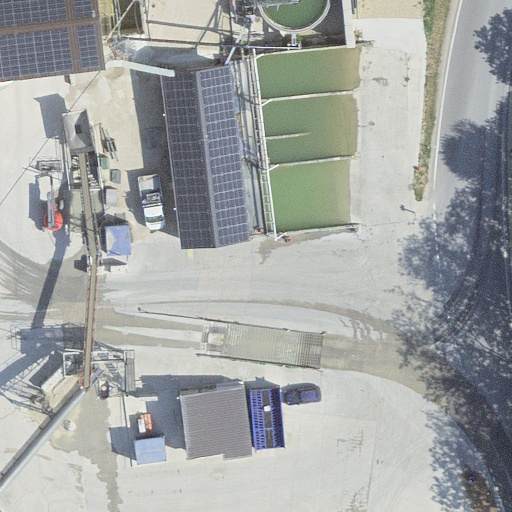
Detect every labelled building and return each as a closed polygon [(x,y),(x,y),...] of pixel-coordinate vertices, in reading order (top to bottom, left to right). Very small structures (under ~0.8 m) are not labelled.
[(0,0),(0,56),(144,37),(138,0),(0,0)] [(257,243),(375,236),(363,44),(245,51),(257,243)] [(242,56),(170,59),(178,238),(249,235),(242,56)] [(183,379),(186,445),(231,442),(230,410),(244,409),(242,376),(183,379)] [(272,511),(411,511),(401,417),(264,431),(272,511)]
